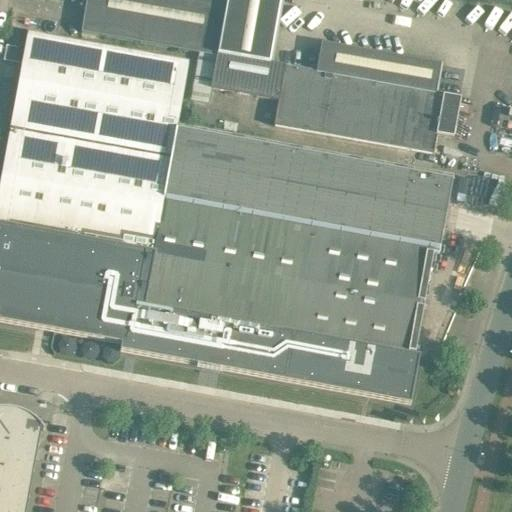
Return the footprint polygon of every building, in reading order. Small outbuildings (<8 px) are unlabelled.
[(84,0),(80,28),(199,49),(190,98),(210,102),(212,89),(278,101),(282,102),(288,64),(269,60),(280,0),(84,0)] [(0,322),(35,329),(51,332),(120,344),(119,351),(125,353),(135,354),(199,366),(218,370),(363,396),(368,397),(409,405),(418,356),(409,355),(428,249),(438,251),(452,176),(176,125),(177,119),(188,57),(25,29),(0,168),(0,322)] [(316,69),(315,71),(435,92),(440,62),(321,41),(316,69)] [(278,101),(273,124),(433,152),(436,133),(453,136),(458,100),(435,96),(435,92),(315,71),(316,69),(288,64),(282,102),(278,101)] [(0,511),(16,511),(31,431),(36,432),(36,433),(37,434),(38,429),(40,428),(42,431),(44,430),(38,424),(32,419),(26,415),(18,412),(11,411),(3,411),(0,410),(0,511)]
